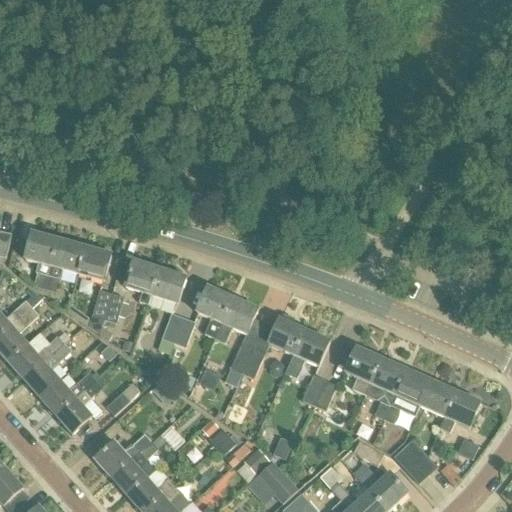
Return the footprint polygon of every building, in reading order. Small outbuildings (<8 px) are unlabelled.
[(0,259),(6,261),(12,237),(0,233),(0,259)] [(47,294),(59,243),(33,236),(25,263),(40,267),(34,290),(47,294)] [(77,277),(84,250),(59,243),(47,294),(57,296),(64,273),(77,277)] [(104,284),(112,257),(84,250),(77,277),(104,284)] [(134,264),(126,290),(142,295),(138,305),(148,308),(148,306),(151,298),(159,272),(134,264)] [(178,307),(186,281),(159,272),(151,298),(178,307)] [(222,327),(233,301),(208,290),(197,316),(211,322),(205,337),(215,342),(222,327)] [(105,323),(112,297),(100,293),(89,329),(100,338),(105,323)] [(0,341),(34,312),(32,311),(41,303),(36,297),(27,305),(26,304),(6,322),(0,315),(0,309),(3,307),(0,303),(0,341)] [(117,327),(125,300),(112,297),(105,323),(117,327)] [(247,338),(258,313),(233,301),(222,327),(215,342),(226,347),(233,332),(247,338)] [(0,356),(9,367),(29,348),(19,337),(40,319),(34,312),(0,341),(0,356)] [(175,347),(184,322),(172,316),(162,342),(158,354),(170,358),(174,347),(175,347)] [(295,324),(294,322),(285,318),(282,319),(281,323),(280,322),(269,348),(294,359),(306,334),(293,328),(295,324)] [(186,352),(196,326),(184,322),(175,347),(186,352)] [(306,334),(294,359),(286,377),(297,383),(305,364),(319,370),(330,345),(306,334)] [(24,383),(65,347),(58,340),(37,358),(29,348),(9,367),(24,383)] [(243,377),(254,352),(242,346),(231,371),(225,385),(237,390),(243,377)] [(41,402),(61,384),(51,373),(71,355),(65,347),(24,383),(41,402)] [(366,399),(383,363),(357,351),(345,376),(358,381),(352,393),(366,399)] [(254,382),(266,357),(254,352),(243,377),(254,382)] [(384,424),(407,373),(383,363),(366,399),(381,405),(375,420),(384,424)] [(171,368),(165,381),(178,387),(177,389),(191,394),(196,381),(184,377),(185,374),(171,368)] [(104,390),(118,392),(121,373),(107,371),(104,390)] [(206,372),(199,388),(215,394),(222,379),(206,372)] [(420,409),(431,384),(407,373),(384,424),(393,428),(400,414),(415,420),(420,409)] [(56,420),(97,384),(90,375),(69,394),(61,384),(41,402),(56,420)] [(314,409),(325,383),(314,378),(302,404),(314,409)] [(326,415),(338,389),(325,383),(314,409),(326,415)] [(97,384),(56,420),(72,438),(92,420),(84,411),(93,403),(92,401),(103,391),(97,384)] [(444,420),(456,395),(431,384),(420,409),(444,420)] [(114,419),(130,405),(130,404),(139,396),(132,388),(107,410),(114,419)] [(470,431),(481,406),(456,395),(444,420),(439,431),(450,436),(455,425),(470,431)] [(209,442),(220,432),(213,424),(202,432),(209,442)] [(165,435),(179,448),(186,440),(172,428),(165,435)] [(217,452),(230,440),(223,432),(209,444),(217,452)] [(113,483),(153,446),(145,437),(133,448),(132,446),(123,454),(115,445),(95,463),(113,483)] [(230,440),(217,452),(223,459),(237,448),(237,449),(242,444),(233,438),(230,440)] [(403,451),(429,479),(438,470),(413,443),(403,451)] [(377,470),(384,458),(360,444),(353,455),(377,470)] [(129,500),(148,483),(148,482),(156,475),(148,464),(147,463),(159,453),(153,446),(113,483),(129,500)] [(255,478),(270,465),(259,451),(244,465),(255,478)] [(419,488),(429,479),(403,451),(394,460),(419,488)] [(300,493),(299,492),(274,465),(248,490),(265,509),(275,499),(283,508),(300,493)] [(369,495),(383,511),(392,511),(409,497),(390,476),(379,487),(363,468),(353,478),(369,495)] [(383,511),(369,495),(357,506),(339,486),(342,482),(331,470),(320,480),(341,504),(348,511),(383,511)] [(24,491),(7,473),(0,479),(0,505),(4,509),(24,491)] [(139,511),(149,511),(175,489),(168,482),(157,492),(148,483),(129,500),(139,511)] [(175,490),(149,511),(187,511),(191,509),(175,490)] [(292,505),(298,511),(315,511),(302,497),(292,505)]
